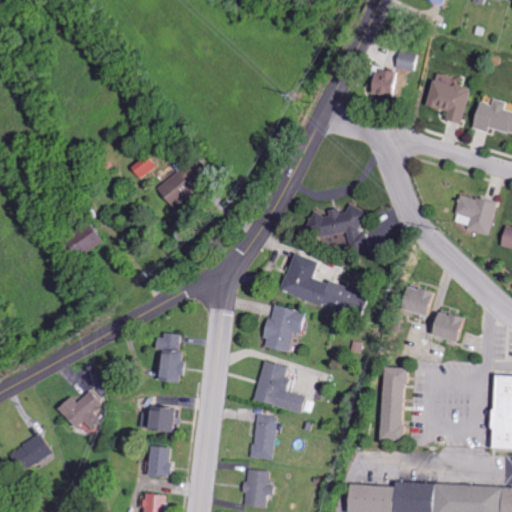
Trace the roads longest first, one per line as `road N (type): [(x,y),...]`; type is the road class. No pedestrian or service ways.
road 1 (residential): [(382,0),(304,154),(234,267),(0,392)]
road 2 (residential): [(511,313),(418,225),(376,138),(323,116)]
road 3 (residential): [(201,511),(232,268)]
road 4 (residential): [(511,171),(376,138)]
